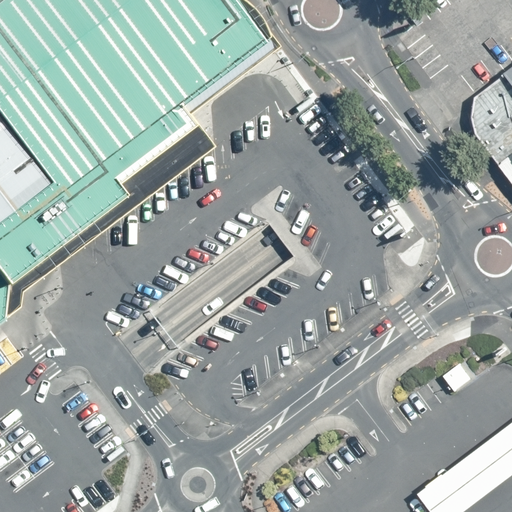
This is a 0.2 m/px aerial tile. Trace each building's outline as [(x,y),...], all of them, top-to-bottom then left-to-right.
[(0,0),(0,322),(4,319),(7,283),(126,194),(117,184),(195,125),(187,114),(272,49),(265,39),(268,36),(263,25),(255,12),(245,3),(241,0),(0,0)] [(511,46),(486,66),(511,94),(511,46)] [(496,164),(511,152),(511,94),(486,66),(456,88),(453,106),(455,123),(496,164)] [(511,152),(496,164),(511,184),(511,152)] [(452,369),(441,354),(425,366),(437,380),(452,369)] [(511,401),(400,482),(421,511),(435,511),(511,457),(511,401)]
